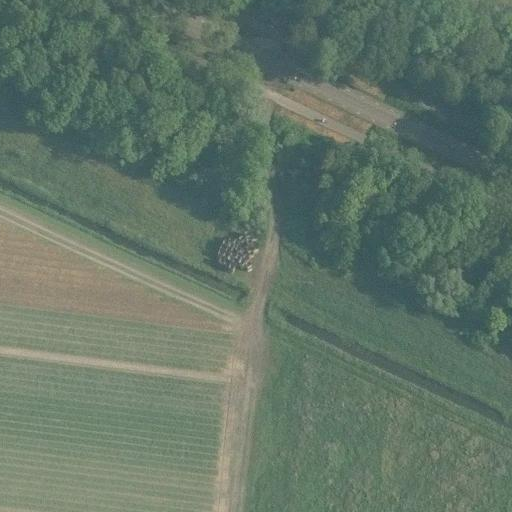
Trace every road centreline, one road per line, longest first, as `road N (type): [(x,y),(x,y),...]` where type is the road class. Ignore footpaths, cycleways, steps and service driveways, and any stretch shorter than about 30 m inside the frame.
road 1 (tertiary): [(144,0),(511,175)]
road 2 (track): [(250,305),(271,229),(260,95)]
